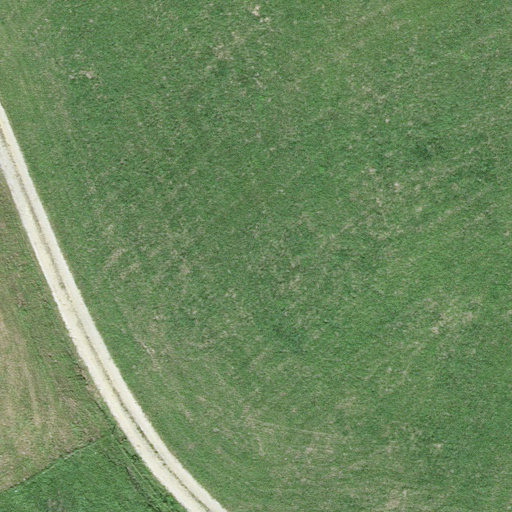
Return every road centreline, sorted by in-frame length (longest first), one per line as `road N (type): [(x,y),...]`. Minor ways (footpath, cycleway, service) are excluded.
road 1 (track): [(0,145),(103,392)]
road 2 (track): [(198,511),(103,392)]
